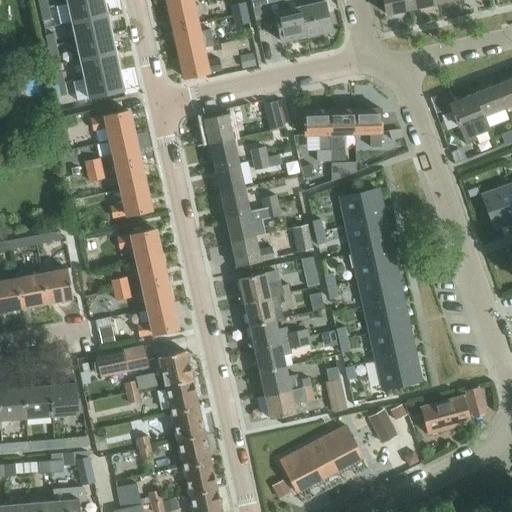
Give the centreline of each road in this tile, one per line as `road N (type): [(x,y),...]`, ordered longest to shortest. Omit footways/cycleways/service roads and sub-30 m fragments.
road 1 (residential): [(157,104),(248,511)]
road 2 (residential): [(511,367),(397,66)]
road 3 (residential): [(157,104),(367,57)]
road 4 (residential): [(361,511),(488,446),(511,411)]
